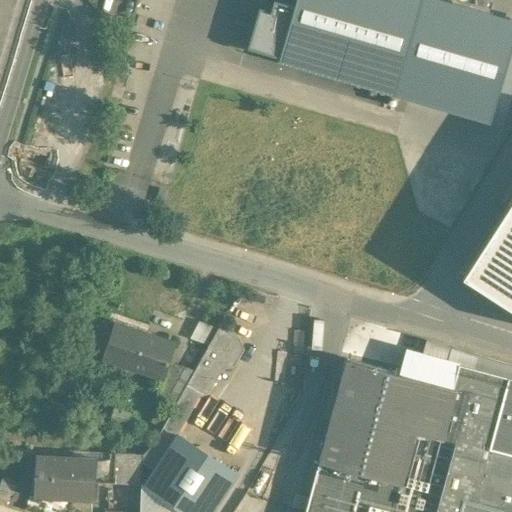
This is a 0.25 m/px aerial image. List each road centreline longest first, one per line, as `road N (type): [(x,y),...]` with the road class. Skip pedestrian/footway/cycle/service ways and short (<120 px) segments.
road 1 (residential): [(511,344),(0,197)]
road 2 (primary): [(0,125),(36,0)]
